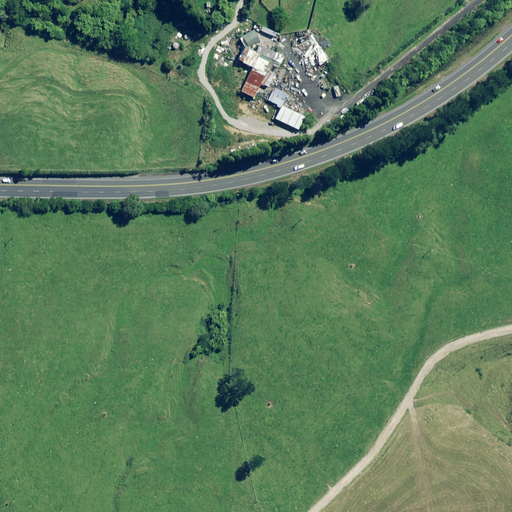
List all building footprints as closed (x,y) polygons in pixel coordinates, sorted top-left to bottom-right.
[(228,27),(225,23),(214,32),(217,36),(228,27)] [(277,33),(263,27),(261,32),(275,38),(277,33)] [(260,41),(254,31),(243,37),(249,48),(260,41)] [(258,47),(256,53),(244,47),(238,60),(253,67),(241,92),(254,98),(261,84),(269,87),(274,75),(269,72),(272,66),(278,68),(282,58),(258,47)] [(287,95),(275,89),(269,101),(281,107),(287,95)] [(304,117),(282,106),(276,119),(298,130),(304,117)]
